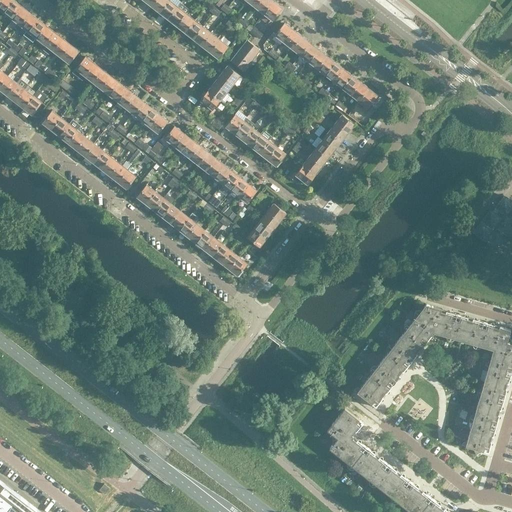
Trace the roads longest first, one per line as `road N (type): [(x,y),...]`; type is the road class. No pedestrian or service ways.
road 1 (secondary): [(263,511),(0,304)]
road 2 (residential): [(245,303),(0,113)]
road 3 (secondary): [(0,339),(217,511)]
road 4 (tertiary): [(511,116),(365,0)]
road 5 (residential): [(169,107),(316,213)]
road 6 (residential): [(403,136),(423,108),(420,100),(310,19)]
road 7 (residential): [(32,0),(169,107)]
road 8 (residential): [(169,107),(198,69),(112,0)]
road 9 (residential): [(403,136),(378,133),(316,213)]
road 10 (residential): [(487,496),(385,425)]
